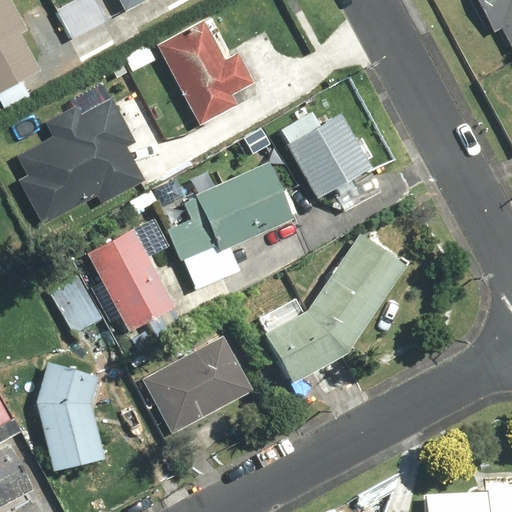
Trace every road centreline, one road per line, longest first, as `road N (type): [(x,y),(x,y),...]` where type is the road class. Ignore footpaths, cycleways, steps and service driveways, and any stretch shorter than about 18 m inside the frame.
road 1 (residential): [(221,511),(511,361)]
road 2 (residential): [(366,0),(511,261)]
